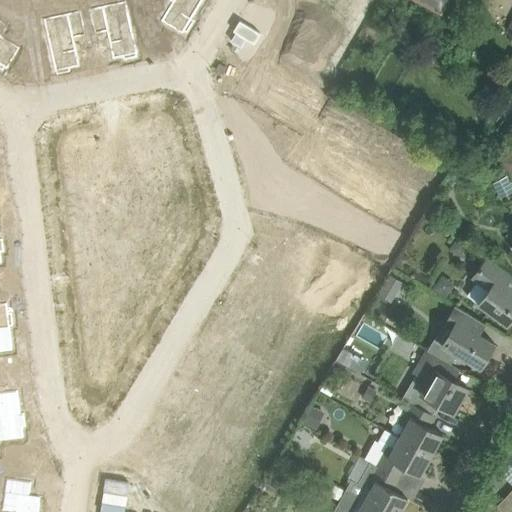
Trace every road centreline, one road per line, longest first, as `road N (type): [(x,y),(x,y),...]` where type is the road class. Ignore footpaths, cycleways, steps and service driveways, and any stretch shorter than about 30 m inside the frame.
road 1 (residential): [(83,449),(118,429),(240,225),(194,68)]
road 2 (residential): [(17,105),(54,415),(83,449)]
road 3 (residential): [(194,68),(17,105)]
road 4 (residential): [(453,492),(511,380)]
